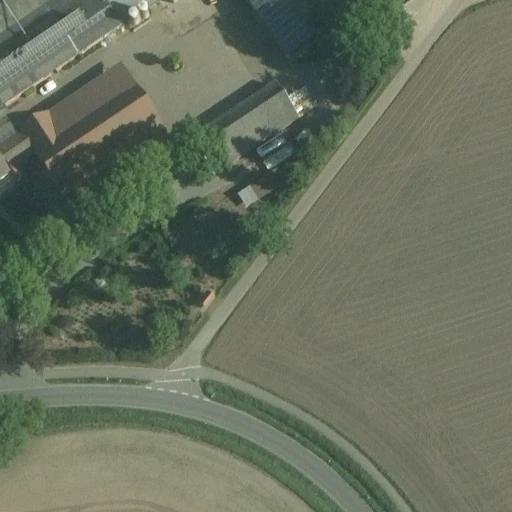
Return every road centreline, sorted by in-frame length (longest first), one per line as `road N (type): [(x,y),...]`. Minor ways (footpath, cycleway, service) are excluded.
road 1 (unclassified): [(475,0),(177,376),(168,402)]
road 2 (tertiary): [(168,402),(256,429),(315,467),(362,511)]
road 3 (tertiary): [(0,404),(168,402)]
